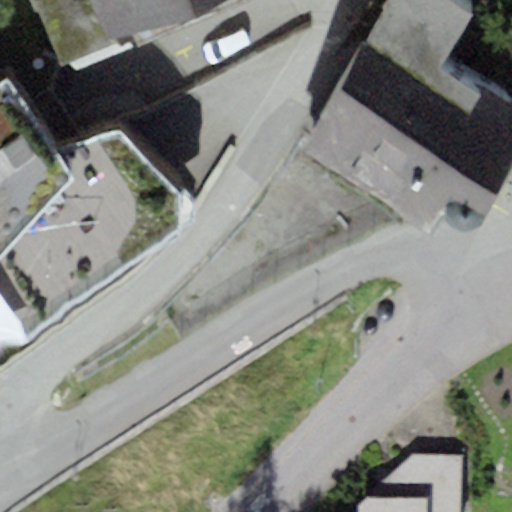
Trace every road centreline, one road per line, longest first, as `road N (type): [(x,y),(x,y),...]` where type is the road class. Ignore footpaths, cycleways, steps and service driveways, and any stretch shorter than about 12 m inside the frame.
road 1 (residential): [(0,499),(255,318),(359,273),(439,251),(511,273)]
road 2 (residential): [(290,511),(448,351),(511,299)]
